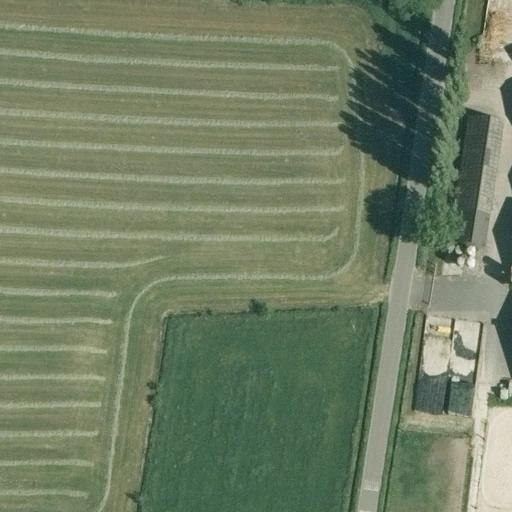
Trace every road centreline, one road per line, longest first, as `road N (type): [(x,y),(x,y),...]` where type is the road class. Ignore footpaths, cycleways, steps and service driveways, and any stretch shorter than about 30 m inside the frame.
road 1 (residential): [(511,35),(507,280),(485,291),(402,286)]
road 2 (unclassified): [(402,286),(446,0)]
road 3 (unclassified): [(367,511),(402,286)]
